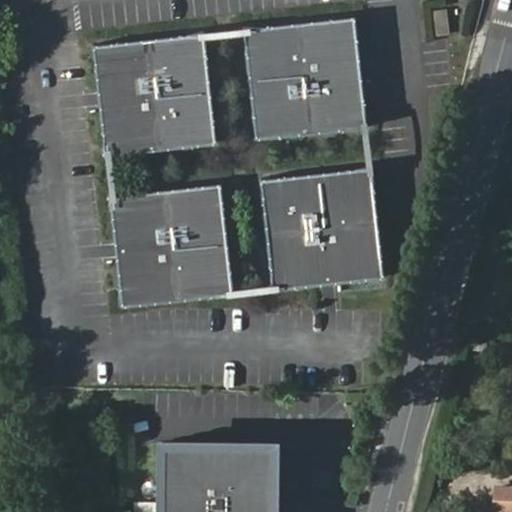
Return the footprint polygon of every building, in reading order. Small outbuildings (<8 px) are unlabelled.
[(435,9),(437,34),(449,33),(447,8),(435,9)] [(353,16),(243,29),(255,140),(366,127),(353,16)] [(203,34),(92,47),(105,157),(216,144),(203,34)] [(371,167),(260,179),(272,290),(383,277),(371,167)] [(220,184),(109,197),(122,308),(233,295),(220,184)] [(271,511),(273,442),(161,440),(159,511),(271,511)] [(511,487),(496,486),(495,509),(511,510),(511,487)]
